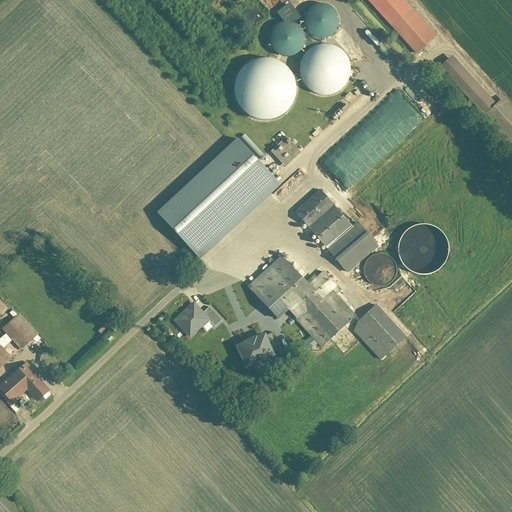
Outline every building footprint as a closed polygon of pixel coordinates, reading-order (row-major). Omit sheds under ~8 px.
[(364,0),(415,56),(435,38),(401,0),(364,0)] [(308,39),(313,42),(318,43),(324,43),(330,40),(334,36),(337,31),(338,25),(337,20),(334,14),(329,10),(324,8),(318,8),(313,9),(308,12),(304,17),(302,22),(302,28),(304,34),(308,39)] [(273,56),(278,59),(284,61),(290,60),(295,58),(300,54),(302,49),(303,43),(302,37),(300,32),(295,28),(290,26),(284,25),(278,27),(273,30),(270,34),(268,40),(268,46),(270,52),(273,56)] [(311,96),(318,99),(326,100),(334,97),(341,93),(347,86),(349,78),(349,69),(346,61),(340,54),(333,50),(324,48),(316,50),(308,54),(303,60),(299,67),(298,75),(300,83),(304,91),(311,96)] [(455,56),(441,69),(511,147),(511,102),(507,97),(498,104),(455,56)] [(256,125),(267,125),(277,122),(286,116),(292,107),(294,98),(294,88),(290,78),(284,71),(275,65),(265,63),(255,64),(246,68),(238,75),(233,84),(232,94),(234,105),(239,114),(247,121),(256,125)] [(339,100),(326,114),(332,119),(345,105),(339,100)] [(269,152),(284,167),(300,152),(285,136),(269,152)] [(280,189),(235,142),(155,217),(199,264),(280,189)] [(320,192),(293,215),(323,250),(351,227),(320,192)] [(355,224),(324,251),(346,276),(377,250),(355,224)] [(307,288),(281,259),(248,289),(277,319),(284,312),(320,352),(355,321),(336,299),(341,295),(322,274),(307,288)] [(209,322),(192,304),(171,323),(188,342),(209,322)] [(376,307),(350,331),(380,364),(406,340),(376,307)] [(0,319),(0,326),(16,344),(32,330),(13,308),(0,319)] [(96,332),(104,324),(98,318),(90,325),(96,332)] [(105,324),(97,331),(100,334),(108,327),(105,324)] [(273,332),(237,348),(246,367),(254,364),(255,368),(266,363),(264,358),(281,351),(273,332)] [(21,356),(0,374),(0,395),(4,400),(20,385),(31,397),(46,385),(21,356)]
